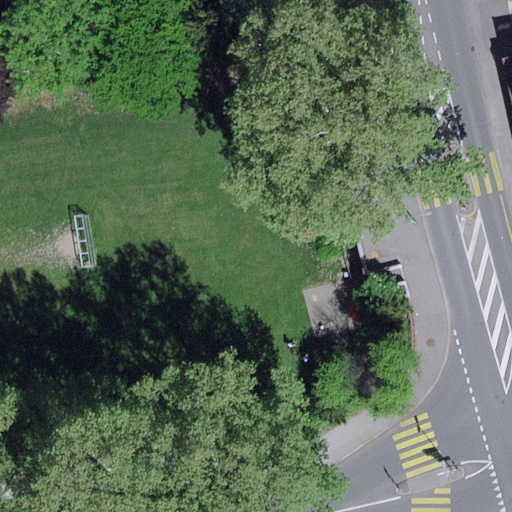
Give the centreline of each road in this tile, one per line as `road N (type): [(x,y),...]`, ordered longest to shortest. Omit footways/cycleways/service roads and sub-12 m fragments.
road 1 (primary): [(429,43),(511,371)]
road 2 (tertiary): [(327,511),(511,459)]
